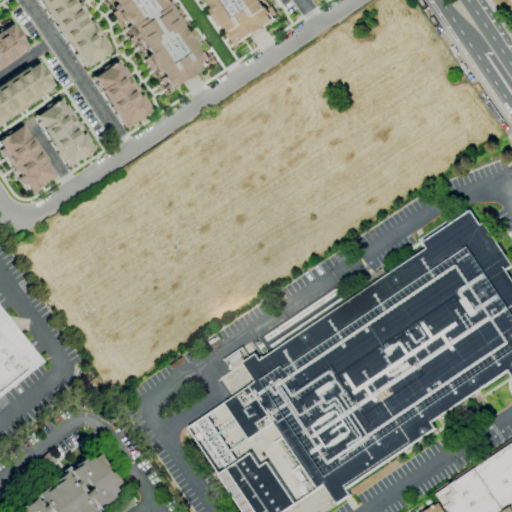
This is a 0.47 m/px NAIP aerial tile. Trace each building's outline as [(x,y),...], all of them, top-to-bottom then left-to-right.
[(85,68),(77,55),(75,56),(37,0),(76,0),(78,3),(80,2),(82,5),(84,8),(82,9),(90,21),(92,20),(94,23),(96,27),(94,28),(98,35),(108,51),(101,56),(103,58),(97,62),(96,61),(85,68)] [(163,0),(168,6),(180,24),(185,32),(187,31),(189,34),(193,40),(191,41),(194,44),(201,55),(204,53),(205,54),(208,59),(205,61),(207,64),(188,77),(176,84),(178,88),(177,89),(176,89),(174,86),(169,89),(171,91),(168,93),(166,90),(164,87),(167,85),(165,82),(161,85),(160,84),(157,80),(161,78),(158,73),(156,74),(153,70),(153,69),(149,72),(146,67),(143,62),(142,60),(145,58),(138,48),(134,43),(130,46),(126,40),(130,37),(129,36),(126,30),(120,23),(118,24),(116,22),(110,14),(114,11),(113,10),(106,0),(163,0)] [(264,0),(270,8),(273,6),(278,12),(275,14),(277,17),(256,32),(245,39),(247,43),(245,44),(243,45),(241,42),(238,44),(239,46),(235,48),(230,41),(233,39),(232,38),(229,40),(228,38),(225,35),(229,32),(222,22),(219,25),(216,21),(212,15),(211,14),(214,11),(206,0),(264,0)] [(0,30),(1,30),(10,24),(15,31),(16,31),(22,39),(21,40),(26,47),(26,48),(17,55),(18,56),(5,64),(7,67),(0,71),(0,30)] [(124,128),(120,122),(119,123),(114,114),(109,107),(111,106),(102,91),(99,93),(94,84),(95,84),(91,79),(106,68),(116,62),(126,77),(133,88),(149,111),(142,116),(143,118),(140,120),(137,122),(136,120),(124,128)] [(0,84),(26,67),(27,69),(36,63),(41,70),(42,69),(48,78),(47,79),(52,86),(45,91),(43,93),(44,94),(32,103),(30,100),(25,104),(27,106),(15,113),(14,111),(9,114),(11,116),(0,123),(1,124),(0,124),(0,84)] [(67,167),(63,161),(62,161),(56,153),(51,146),(52,145),(42,130),(41,131),(36,123),(37,123),(33,116),(34,116),(48,107),(48,106),(53,103),(53,104),(55,103),(54,102),(57,100),(64,110),(66,109),(70,115),(76,122),(75,123),(76,125),(80,122),(83,127),(79,130),(82,134),(83,134),(92,148),(83,154),(85,157),(80,161),(78,159),(67,167)] [(30,192),(25,184),(22,186),(17,178),(20,176),(16,172),(14,173),(9,167),(10,166),(5,158),(4,159),(0,153),(0,148),(1,148),(0,146),(0,138),(6,135),(6,136),(20,126),(28,138),(29,137),(45,161),(44,162),(54,176),(43,183),(44,184),(38,189),(37,187),(30,192)] [(337,504),(324,485),(318,489),(274,423),(248,440),(224,403),(255,382),(242,363),(256,354),(260,360),(426,249),(422,243),(470,211),(480,225),(483,223),(511,266),(506,270),(511,278),(511,376),(508,371),(431,422),(436,429),(346,489),(351,495),(337,504)] [(0,393),(0,311),(40,362),(0,393)] [(447,511),(436,495),(511,444),(511,511),(447,511)] [(28,484),(20,474),(48,452),(56,461),(28,484)] [(284,511),(243,511),(219,475),(251,453),(260,467),(267,462),(296,504),(284,511)] [(16,511),(18,511),(16,509),(31,498),(30,496),(35,492),(36,494),(46,486),(48,488),(55,483),(53,481),(63,473),(61,472),(68,467),(71,471),(78,465),(76,463),(83,458),(85,460),(90,456),(92,459),(99,454),(107,465),(106,466),(110,472),(112,471),(120,482),(114,488),(116,491),(111,494),(113,497),(102,505),(100,503),(97,506),(100,509),(95,511),(16,511)] [(0,505),(0,489),(16,477),(24,487),(0,505)] [(125,511),(112,511),(110,509),(128,494),(130,496),(131,495),(136,501),(134,502),(136,504),(125,511)] [(426,511),(440,503),(445,511),(426,511)]
